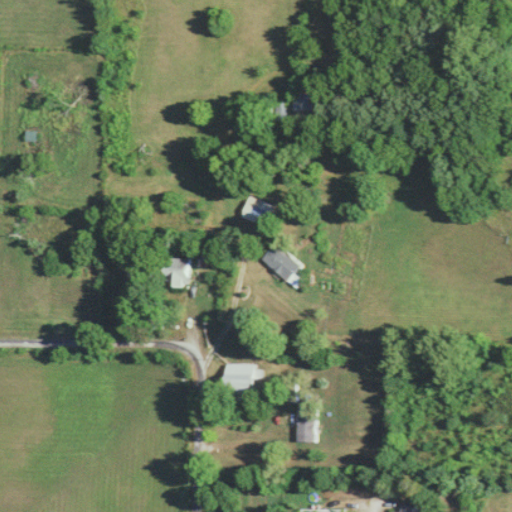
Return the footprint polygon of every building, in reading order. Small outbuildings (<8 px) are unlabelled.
[(311,111),(311,89),(298,89),(298,111),(311,111)] [(270,226),(277,204),(251,196),(245,218),(270,226)] [(266,259),(294,283),(300,276),(297,274),(305,265),(279,243),(266,259)] [(88,268),(88,249),(59,249),(59,268),(88,268)] [(195,258),(172,258),(172,286),(195,286),(195,258)] [(231,400),(258,400),(258,364),(231,364),(231,400)] [(320,401),(301,401),(301,442),(320,442),(320,401)] [(238,511),(239,493),(230,493),(229,511),(238,511)]
